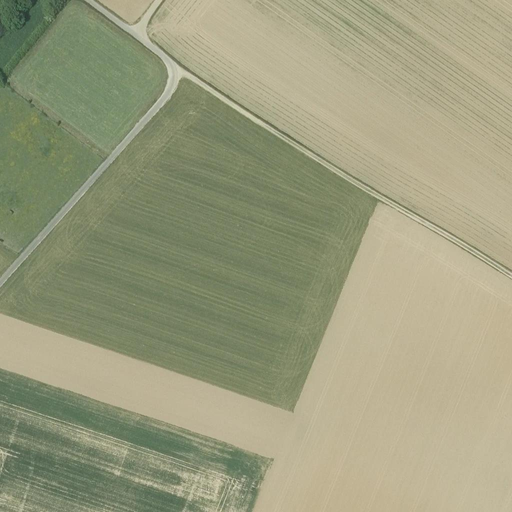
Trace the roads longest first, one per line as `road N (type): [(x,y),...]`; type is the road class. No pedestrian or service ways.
road 1 (track): [(173,70),(511,275)]
road 2 (unclassified): [(87,0),(162,56),(174,76),(0,282)]
